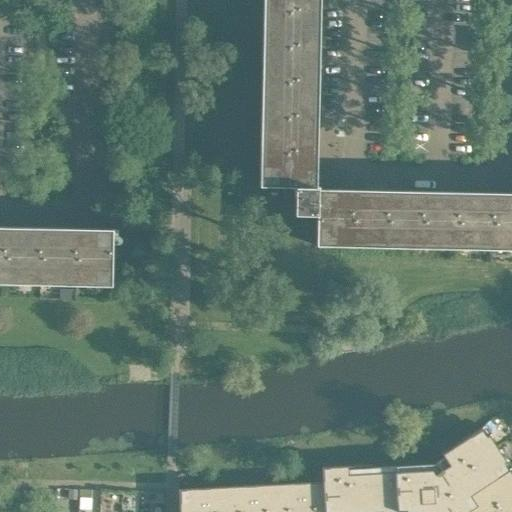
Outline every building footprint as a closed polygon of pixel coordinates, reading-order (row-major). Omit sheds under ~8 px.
[(314,244),(316,244),(316,239),(511,242),(511,197),(330,194),(331,168),(310,168),(312,0),(267,0),(264,183),(258,183),(258,185),(293,186),(293,214),(315,214),(314,244)] [(0,276),(110,279),(111,234),(0,231),(0,276)] [(435,462),(442,473),(436,477),(431,469),(371,472),(371,463),(321,466),(321,481),(178,488),(178,511),(390,511),(420,510),(421,511),(511,511),(511,471),(487,433),(485,435),(480,427),(440,453),(443,456),(435,462)] [(67,488),(67,498),(77,498),(77,488),(67,488)] [(79,488),(78,497),(79,497),(90,497),(91,489),(79,488)]
